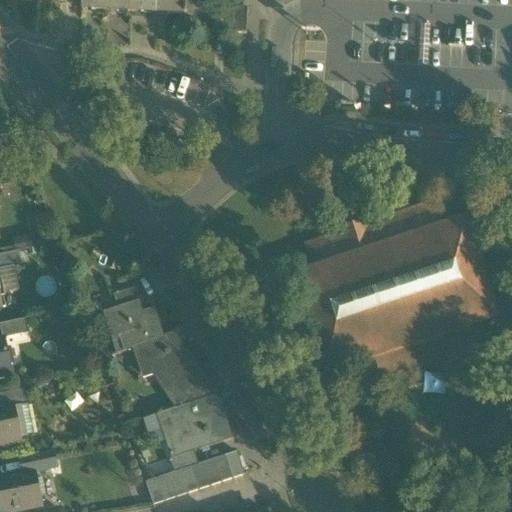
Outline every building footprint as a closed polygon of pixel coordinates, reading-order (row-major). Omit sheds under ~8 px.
[(107,0),(82,0),(82,9),(107,11),(107,0)] [(132,0),(107,0),(107,11),(132,12),(132,0)] [(157,0),(132,0),(132,12),(156,13),(157,0)] [(157,0),(156,13),(187,15),(188,15),(189,10),(189,7),(187,7),(187,0),(157,0)] [(189,10),(200,11),(200,0),(187,0),(187,7),(189,7),(189,10)] [(214,34),(237,35),(227,10),(215,9),(214,34)] [(237,35),(247,35),(248,11),(227,10),(237,35)] [(475,346),(468,327),(497,318),(465,220),(445,227),(437,203),(351,232),(306,246),(314,270),(294,277),(326,374),(354,364),(361,384),(475,346)] [(15,253),(18,252),(34,249),(31,235),(12,239),(15,253)] [(0,256),(0,270),(15,267),(21,266),(18,252),(15,253),(0,256)] [(0,295),(20,292),(15,267),(0,270),(0,295)] [(113,296),(117,311),(136,305),(136,306),(140,305),(142,304),(137,288),(113,296)] [(123,352),(132,349),(165,338),(155,309),(142,313),(139,314),(136,306),(136,305),(117,311),(105,315),(114,339),(119,338),(123,352)] [(0,325),(0,328),(2,339),(29,334),(26,320),(0,325)] [(172,335),(165,338),(132,349),(140,374),(157,368),(164,377),(158,381),(176,406),(209,383),(183,345),(177,349),(172,335)] [(0,379),(12,377),(5,342),(0,342),(0,379)] [(176,406),(178,409),(218,396),(209,383),(176,406)] [(0,395),(0,403),(2,412),(15,410),(15,411),(26,409),(26,407),(22,390),(0,395)] [(172,454),(174,458),(194,452),(233,439),(218,396),(178,409),(166,413),(174,437),(167,439),(168,441),(172,454)] [(26,409),(15,411),(21,438),(21,439),(34,436),(27,407),(26,407),(26,409)] [(0,447),(2,447),(5,447),(4,441),(21,438),(15,411),(15,410),(2,412),(0,412),(0,447)] [(157,445),(168,441),(167,439),(174,437),(166,413),(143,421),(148,436),(154,434),(157,445)] [(21,439),(21,438),(4,441),(5,447),(2,447),(3,453),(23,449),(21,439)] [(169,456),(175,473),(180,472),(191,468),(198,466),(194,452),(174,458),(172,454),(169,456)] [(237,453),(225,457),(233,479),(244,476),(237,453)] [(54,454),(31,458),(33,473),(35,473),(57,469),(54,454)] [(225,457),(214,460),(222,483),(233,479),(225,457)] [(22,476),(33,473),(31,458),(19,461),(22,476)] [(214,460),(203,464),(210,487),(222,483),(214,460)] [(198,466),(191,468),(199,491),(210,487),(203,464),(198,466)] [(191,468),(180,472),(187,494),(199,491),(191,468)] [(175,473),(168,476),(176,498),(187,494),(180,472),(175,473)] [(0,482),(0,511),(19,511),(42,507),(35,473),(33,473),(22,476),(7,479),(7,481),(0,482)] [(168,476),(157,479),(165,502),(176,498),(168,476)] [(153,506),(165,502),(157,479),(146,483),(153,506)]
